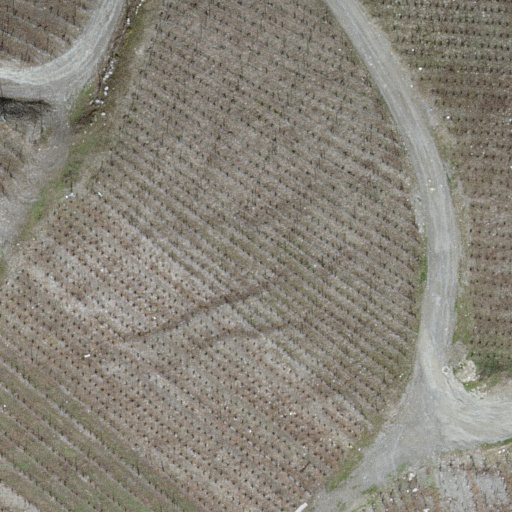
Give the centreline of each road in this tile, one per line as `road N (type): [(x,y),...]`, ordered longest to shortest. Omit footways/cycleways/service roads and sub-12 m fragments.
road 1 (track): [(448,419),(410,408),(385,363),(402,306),(405,214),(350,73),(302,0)]
road 2 (track): [(393,379),(260,511)]
